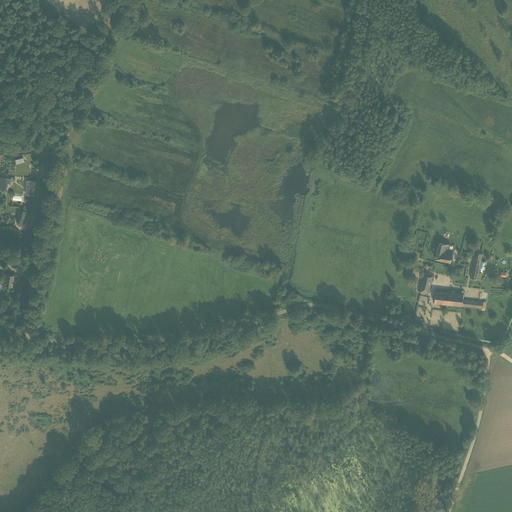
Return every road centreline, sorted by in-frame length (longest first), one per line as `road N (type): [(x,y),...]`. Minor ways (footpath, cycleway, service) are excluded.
road 1 (unclassified): [(447,511),(476,430),(488,350),(305,304),(179,341),(0,342)]
road 2 (track): [(26,341),(49,194),(133,0)]
